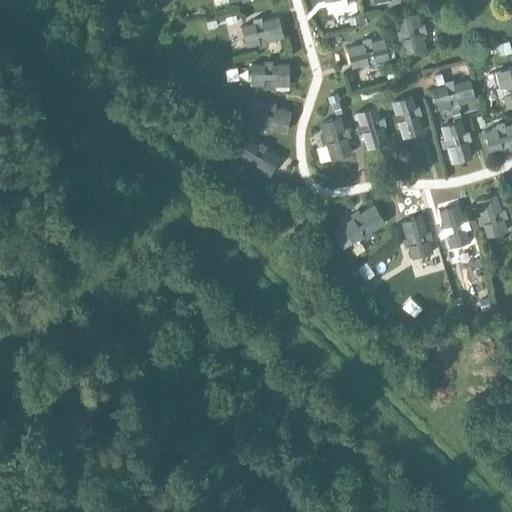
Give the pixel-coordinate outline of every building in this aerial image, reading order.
[(401,31),(397,32),(399,41),(403,40),(407,56),(427,51),(423,35),(427,34),(425,25),(421,26),(418,14),(397,19),(401,31)] [(247,47),(259,44),(260,48),(268,46),(268,42),(283,38),(278,18),(263,22),(262,18),(253,20),(254,24),(242,27),(247,47)] [(347,48),(352,69),(368,65),(369,68),(378,66),(377,62),(389,59),(384,39),(372,42),(371,38),(362,41),(363,44),(347,48)] [(251,86),(264,86),(264,90),(273,90),(273,86),(289,86),(289,66),(273,65),(273,61),(264,61),(264,65),(252,65),(251,86)] [(501,88),(497,89),(499,98),(503,97),(507,109),(511,106),(511,67),(496,72),(501,88)] [(439,110),(451,107),(452,111),(461,108),(460,105),(476,100),(470,80),(454,85),(453,81),(445,83),(446,87),(434,90),(439,110)] [(396,114),(392,115),(395,124),(398,123),(403,138),(423,132),(418,117),(422,116),(419,107),(416,108),(412,96),(392,102),(396,114)] [(250,123),(262,126),(261,130),(270,132),(271,128),(287,132),(291,112),(275,108),(276,104),(268,102),(267,106),(255,103),(250,123)] [(360,125),(357,126),(359,135),(363,134),(368,149),(387,143),(383,127),(386,126),(384,118),(380,119),(377,107),(357,113),(360,125)] [(324,136),(321,137),(323,146),(327,145),(332,160),(352,154),(347,139),(351,137),(348,129),(344,130),(341,118),(321,124),(324,136)] [(445,139),(441,140),(444,149),(447,148),(452,164),(472,158),(468,142),(471,141),(469,132),(465,133),(462,122),(442,127),(445,139)] [(490,152),(502,149),(503,153),(511,150),(511,147),(511,146),(511,124),(505,127),(504,123),(496,125),(497,129),(485,132),(490,152)] [(237,158),(248,164),(246,168),(253,172),(255,169),(269,177),(280,159),(266,151),(268,147),(260,143),(258,146),(248,140),(237,158)] [(481,217),(478,218),(480,226),(484,225),(487,237),(507,231),(504,219),(508,218),(505,210),(501,211),(497,195),(477,201),(481,217)] [(342,225),(353,243),(364,237),(366,240),(373,236),(371,232),(385,224),(375,206),(361,214),(358,211),(351,216),(353,219),(342,225)] [(444,228),(440,229),(443,237),(446,236),(450,248),(470,243),(466,231),(470,229),(468,221),(464,222),(459,206),(439,212),(444,228)] [(409,247),(413,259),(433,253),(429,241),(433,240),(430,232),(427,233),(422,217),(402,223),(407,238),(403,239),(405,248),(409,247)]
